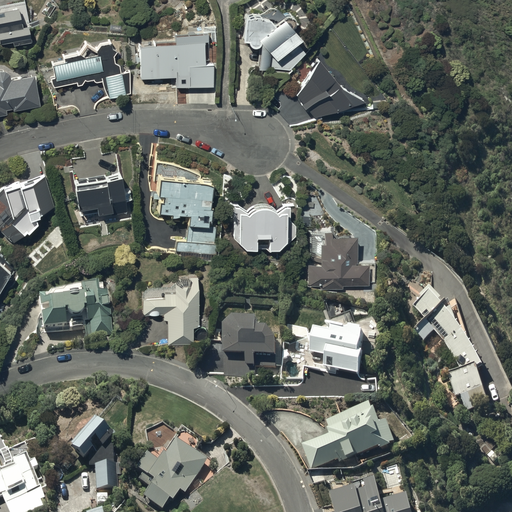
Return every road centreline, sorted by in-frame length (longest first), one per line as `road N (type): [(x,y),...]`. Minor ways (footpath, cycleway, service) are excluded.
road 1 (residential): [(0,386),(91,364),(179,382),(260,438),(299,511)]
road 2 (residential): [(0,146),(79,128),(247,136)]
